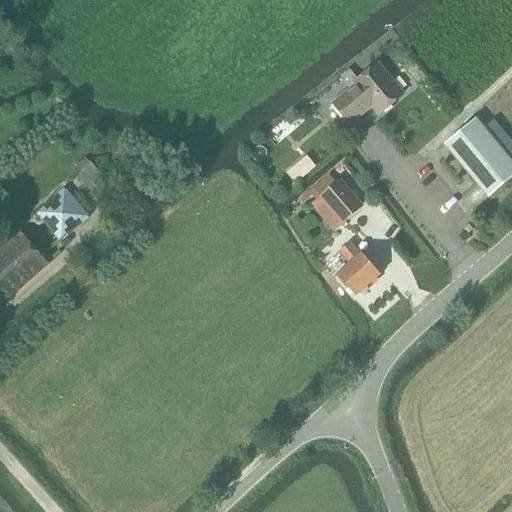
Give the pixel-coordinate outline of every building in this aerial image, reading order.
[(353,83),(354,85),(332,102),(349,124),(373,107),(379,114),(403,95),(377,63),(353,83)] [(486,198),(511,177),(511,164),(475,119),(443,144),(486,198)] [(306,156),(287,172),(296,183),(315,167),(306,156)] [(84,168),(78,173),(90,188),(104,178),(92,162),(88,157),(80,163),(84,168)] [(341,180),(310,205),(333,232),(363,207),(341,180)] [(64,189),(37,211),(39,213),(38,214),(60,241),(62,240),(62,241),(89,219),(88,217),(89,216),(66,189),(65,190),(64,189)] [(0,306),(48,263),(22,233),(0,251),(0,306)] [(360,253),(350,243),(339,253),(348,263),(336,273),(356,297),(380,274),(361,252),(360,253)]
